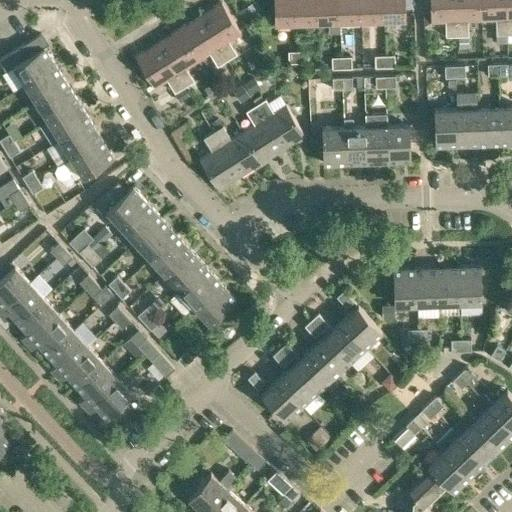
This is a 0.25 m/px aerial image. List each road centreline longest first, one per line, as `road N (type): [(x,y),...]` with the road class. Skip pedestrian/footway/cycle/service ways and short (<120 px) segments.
road 1 (residential): [(502,213),(477,199),(288,200),(231,231)]
road 2 (residential): [(231,231),(173,168),(75,0)]
road 3 (residential): [(211,384),(329,498),(379,446)]
road 4 (residential): [(104,511),(211,384)]
